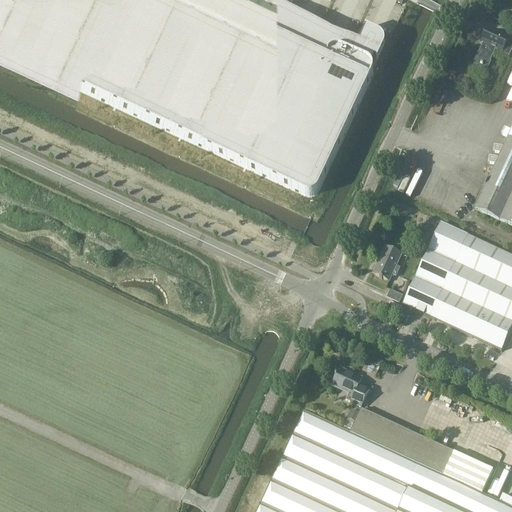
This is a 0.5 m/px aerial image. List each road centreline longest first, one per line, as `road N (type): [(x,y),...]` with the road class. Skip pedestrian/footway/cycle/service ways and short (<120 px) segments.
road 1 (tertiary): [(318,299),(0,146)]
road 2 (tertiary): [(318,299),(458,0)]
road 3 (unclassified): [(217,511),(318,299)]
road 4 (tertiary): [(318,299),(511,391)]
